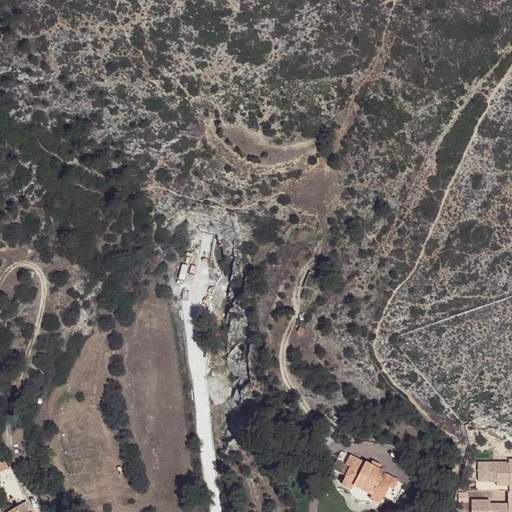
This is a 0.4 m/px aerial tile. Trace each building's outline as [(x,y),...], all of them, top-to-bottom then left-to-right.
[(269,424),(275,428),(282,420),(275,415),(269,424)] [(282,420),(275,428),(280,432),(289,421),(284,417),(282,420)] [(378,470),(370,465),(366,463),(365,464),(350,456),(345,465),(349,467),(341,484),(350,489),(349,492),(352,496),(357,500),(362,502),(368,502),(370,499),(379,504),(383,498),(394,503),(404,485),(383,473),(383,472),(378,470)] [(0,479),(9,500),(15,498),(23,494),(10,467),(7,468),(3,461),(1,462),(0,460),(0,479)] [(495,482),(495,483),(508,483),(508,486),(508,492),(511,492),(511,460),(508,460),(508,463),(477,463),(477,482),(495,482)] [(373,461),(370,465),(378,470),(381,465),(373,461)] [(511,511),(511,492),(508,492),(506,492),(506,505),(488,505),(488,501),(470,501),(469,511),(511,511)] [(15,498),(19,506),(26,502),(23,494),(15,498)] [(31,511),(26,502),(19,506),(6,511),(31,511)]
